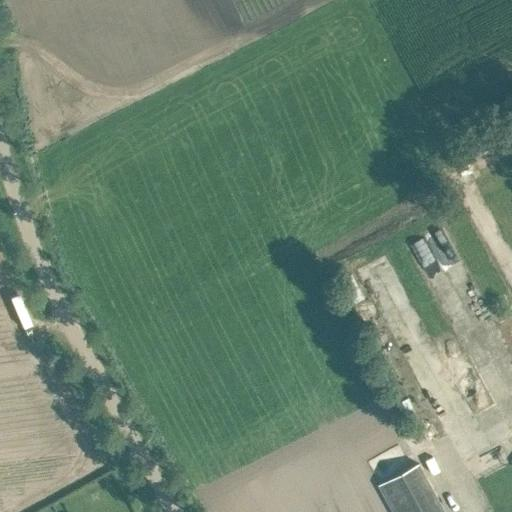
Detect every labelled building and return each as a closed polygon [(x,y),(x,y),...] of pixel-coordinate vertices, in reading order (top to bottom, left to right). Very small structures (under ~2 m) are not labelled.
[(511,243),(511,141),(469,165),(511,243)] [(430,248),(443,242),(437,228),(424,233),(430,248)] [(449,243),(434,248),(447,287),(462,282),(449,243)] [(393,297),(407,291),(393,255),(379,261),(393,297)] [(424,304),(403,317),(416,337),(436,325),(424,304)] [(478,307),(465,312),(469,324),(483,319),(478,307)] [(491,328),(478,334),(486,350),(498,344),(491,328)] [(445,511),(419,463),(379,485),(393,511),(445,511)]
